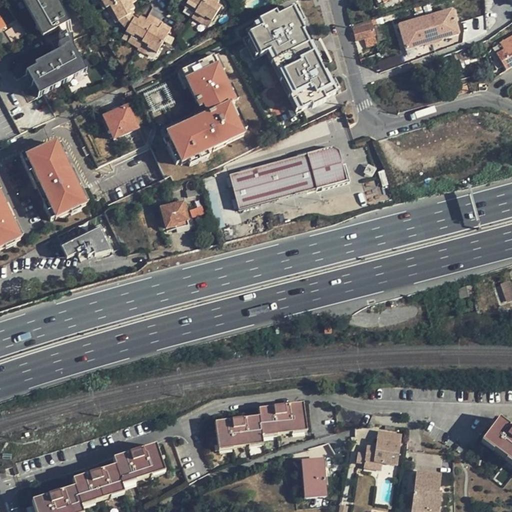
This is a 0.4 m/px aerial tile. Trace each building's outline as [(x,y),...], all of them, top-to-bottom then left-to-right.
[(19,0),(41,41),(44,39),(23,0),(19,0)] [(23,0),(44,39),(57,33),(65,28),(50,0),(23,0)] [(54,0),(50,0),(65,28),(68,27),(54,0)] [(100,0),(102,3),(103,2),(107,8),(110,7),(123,0),(100,0)] [(129,13),(131,12),(133,11),(130,5),(135,3),(133,0),(123,0),(110,7),(113,14),(110,15),(114,24),(118,22),(130,16),(129,13)] [(187,3),(197,10),(203,0),(188,0),(189,1),(187,3)] [(203,0),(197,10),(195,13),(192,17),(202,23),(206,17),(211,20),(219,8),(216,5),(218,3),(213,0),(203,0)] [(99,4),(102,11),(107,8),(103,2),(102,3),(99,4)] [(185,7),(195,13),(197,10),(187,3),(185,7)] [(249,37),(243,41),(254,62),(267,55),(299,114),(337,93),(330,80),(326,81),(323,76),(324,75),(316,60),(319,58),(315,51),(312,52),(301,33),(303,32),(298,23),(303,21),(295,8),(277,18),(271,21),(268,17),(256,24),(257,25),(246,31),(249,37)] [(449,12),(423,19),(429,38),(436,35),(438,41),(456,35),(449,12)] [(118,22),(122,27),(131,18),(131,16),(130,16),(118,22)] [(131,18),(122,27),(127,32),(126,35),(131,38),(128,43),(137,50),(138,49),(141,44),(155,21),(149,17),(145,23),(140,21),(138,23),(134,21),(131,18)] [(384,18),(375,20),(378,41),(387,40),(384,18)] [(421,40),(429,38),(423,19),(398,27),(404,50),(422,45),(421,40)] [(161,26),(162,25),(155,21),(141,44),(148,49),(147,50),(155,56),(170,32),(165,29),(163,32),(159,29),(161,26)] [(375,36),(370,21),(352,26),(356,41),(364,39),(375,36)] [(0,48),(3,53),(13,46),(0,24),(0,48)] [(57,33),(60,39),(64,37),(66,41),(71,38),(68,27),(65,28),(57,33)] [(377,44),(375,36),(364,39),(366,47),(377,44)] [(64,37),(60,39),(51,44),(54,51),(56,50),(59,55),(67,51),(69,50),(66,44),(67,44),(66,41),(64,37)] [(503,52),(502,53),(511,69),(511,68),(511,38),(500,45),(503,52)] [(145,54),(147,50),(148,49),(141,44),(138,49),(145,54)] [(34,69),(35,72),(69,55),(67,51),(59,55),(34,69)] [(69,55),(35,72),(24,78),(37,101),(84,75),(72,53),(69,55)] [(506,72),(511,69),(502,53),(496,56),(506,72)] [(226,72),(218,57),(214,59),(221,74),(226,72)] [(209,105),(214,114),(230,107),(235,104),(235,103),(228,88),(221,74),(214,59),(213,58),(182,73),(182,74),(189,89),(196,103),(200,102),(206,99),(209,105)] [(189,89),(182,74),(178,76),(185,91),(189,89)] [(462,85),(452,87),(454,93),(463,91),(462,85)] [(240,101),(232,86),(228,88),(235,103),(240,101)] [(200,102),(203,108),(209,105),(206,99),(200,102)] [(128,106),(102,118),(113,141),(138,130),(128,106)] [(233,114),(230,107),(214,114),(215,116),(209,119),(197,125),(190,128),(184,131),(183,129),(167,137),(168,139),(171,144),(172,146),(181,166),(182,167),(188,164),(207,155),(213,152),(214,153),(227,147),(226,146),(244,137),(243,134),(233,114)] [(233,114),(243,134),(247,132),(238,112),(233,114)] [(209,119),(206,114),(194,120),(197,125),(209,119)] [(82,210),(88,207),(80,191),(78,192),(77,191),(69,174),(66,167),(64,162),(66,161),(58,145),(42,152),(27,159),(41,189),(42,191),(41,191),(48,204),(49,204),(50,206),(57,221),(57,222),(72,215),(82,210)] [(167,148),(177,168),(181,166),(172,146),(167,148)] [(27,159),(42,152),(41,149),(21,158),(37,191),(41,189),(27,159)] [(329,149),(229,175),(239,213),(325,190),(326,193),(347,188),(341,167),(339,167),(334,152),(329,149)] [(188,164),(190,168),(210,159),(207,155),(188,164)] [(69,174),(77,191),(82,188),(74,172),(69,174)] [(181,183),(169,188),(171,193),(183,189),(181,183)] [(189,192),(187,191),(186,191),(188,198),(202,194),(200,188),(197,189),(196,191),(195,192),(192,193),(189,192)] [(16,243),(21,241),(14,225),(11,226),(11,224),(3,208),(0,201),(0,250),(6,248),(16,243)] [(176,226),(177,229),(189,226),(182,204),(161,210),(166,229),(176,226)] [(3,208),(11,224),(15,222),(7,206),(3,208)] [(57,221),(50,206),(45,208),(52,223),(57,221)] [(191,210),(194,218),(206,214),(203,206),(191,210)] [(55,239),(58,245),(111,219),(109,213),(55,239)] [(93,260),(124,250),(111,219),(58,245),(60,251),(65,259),(74,254),(76,258),(76,259),(83,256),(85,260),(92,257),(93,260)] [(178,234),(195,230),(194,225),(189,226),(177,229),(178,234)] [(197,236),(207,233),(206,228),(195,230),(197,236)] [(64,263),(76,258),(74,254),(65,259),(62,260),(64,263)] [(496,286),(502,305),(511,301),(511,283),(511,281),(496,286)] [(472,285),(462,288),(464,291),(469,297),(475,296),(472,285)] [(460,299),(469,297),(464,291),(462,288),(457,289),(460,299)] [(258,405),(259,413),(262,429),(306,422),(302,399),(258,405)] [(263,436),(262,429),(259,413),(215,419),(219,442),(263,436)] [(511,458),(511,429),(497,419),(484,436),(511,458)] [(402,435),(378,431),(375,448),(373,463),(397,467),(402,435)] [(113,460),(115,466),(120,482),(162,469),(155,446),(113,460)] [(375,448),(367,447),(364,469),(372,470),(373,463),(375,448)] [(323,460),(303,461),(306,499),(326,497),(323,460)] [(19,473),(15,462),(4,465),(5,468),(12,466),(15,474),(19,473)] [(397,467),(373,463),(372,470),(397,473),(397,467)] [(72,480),(74,487),(79,502),(122,488),(120,482),(115,466),(72,480)] [(413,493),(411,509),(425,511),(425,509),(438,511),(440,494),(437,493),(439,476),(415,474),(414,487),(413,493)] [(74,511),(81,510),(79,502),(74,487),(31,501),(34,511),(74,511)]
